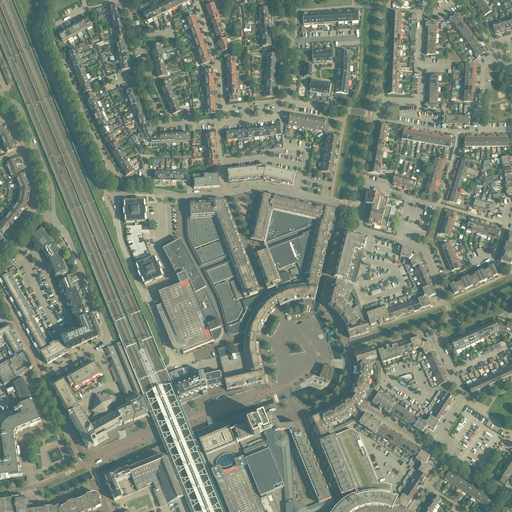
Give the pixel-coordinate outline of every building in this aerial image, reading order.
[(173,0),(171,0),(168,2),(172,9),(176,7),(173,0)] [(172,9),(168,2),(163,4),(167,12),(172,9)] [(485,2),(477,8),(478,9),(477,10),(479,13),(488,7),(485,2)] [(212,4),(206,6),(208,12),(216,9),(214,3),(212,4)] [(167,12),(163,4),(158,6),(162,14),(167,12)] [(158,6),(153,9),(157,16),(162,14),(158,6)] [(488,7),(479,13),(482,17),(483,16),(484,17),(491,11),(488,7)] [(153,9),(148,11),(152,19),(157,16),(153,9)] [(218,14),(216,9),(208,12),(210,17),(218,14)] [(351,11),(351,15),(351,21),(352,21),(359,21),(358,10),(351,11)] [(152,19),(148,11),(143,14),(147,21),(152,19)] [(310,13),(303,13),(303,26),(310,26),(311,26),(310,19),(310,13)] [(187,25),(196,21),(195,19),(200,17),(199,15),(185,19),(187,25)] [(87,18),(82,20),(86,29),(91,26),(87,18)] [(459,18),(456,21),(451,24),(455,28),(463,22),(461,18),(460,19),(459,18)] [(221,24),(219,19),(211,22),(213,27),(221,24)] [(86,29),(82,20),(77,23),(82,32),(86,29)] [(197,24),(196,21),(187,25),(188,30),(202,25),(202,23),(197,24)] [(506,32),(502,21),(497,23),(500,32),(501,31),(502,33),(506,32)] [(466,25),(463,22),(455,28),(458,33),(465,27),(465,26),(466,25)] [(72,26),(77,34),(79,37),(83,35),(81,32),(82,32),(77,23),(72,26)] [(224,23),(221,24),(213,27),(215,32),(223,29),(226,28),(224,23)] [(500,32),(497,23),(492,24),(495,35),(499,33),(499,32),(500,32)] [(203,27),(202,25),(188,30),(190,35),(200,32),(199,29),(203,27)] [(72,26),(68,28),(72,37),(77,34),(72,26)] [(465,27),(458,33),(461,37),(470,31),(467,27),(466,28),(465,27)] [(72,37),(68,28),(63,31),(68,40),(72,37)] [(68,40),(63,31),(58,34),(63,42),(68,40)] [(470,31),(461,37),(464,41),(472,36),(471,35),(472,34),(470,31)] [(200,32),(190,35),(192,40),(206,35),(205,33),(201,35),(200,32)] [(227,39),(225,34),(217,37),(218,42),(227,39)] [(207,38),(206,35),(192,40),(194,45),(203,42),(202,39),(207,38)] [(473,37),(472,36),(464,41),(467,46),(476,39),(474,36),(473,37)] [(227,39),(218,42),(220,47),(228,44),(227,39)] [(479,43),(476,39),(467,46),(470,50),(478,45),(477,44),(479,43)] [(204,45),(203,42),(194,45),(196,50),(209,45),(209,43),(204,45)] [(228,44),(220,47),(222,53),(224,52),(230,50),(228,44)] [(210,48),(209,45),(196,50),(197,55),(207,52),(206,49),(210,48)] [(479,46),(478,45),(470,50),(474,55),(478,51),(483,48),(480,45),(479,46)] [(436,50),(425,49),(425,54),(426,54),(426,55),(431,55),(431,58),(437,58),(437,55),(436,55),(436,50)] [(70,58),(78,55),(76,50),(67,53),(68,57),(69,57),(70,58)] [(207,52),(197,55),(199,60),(213,56),(212,53),(208,55),(207,52)] [(78,55),(70,58),(71,60),(70,60),(71,64),(80,60),(78,55)] [(213,56),(199,60),(202,68),(205,67),(204,65),(210,63),(209,59),(214,58),(213,56)] [(82,65),(80,60),(71,64),(72,67),(73,67),(74,68),(82,65)] [(311,77),(312,65),(311,65),(304,64),(304,77),(311,77)] [(82,65),(74,68),(74,70),(73,70),(75,74),(84,70),(82,65)] [(84,70),(75,74),(76,77),(77,77),(78,78),(86,75),(84,70)] [(338,72),(337,79),(349,80),(350,73),(338,72)] [(434,74),(434,76),(429,76),(429,77),(427,77),(427,81),(434,82),(438,82),(439,76),(440,76),(440,74),(434,74)] [(86,75),(78,78),(78,80),(77,80),(79,84),(88,80),(86,75)] [(336,86),(342,87),(348,87),(349,80),(337,79),(336,86)] [(88,80),(79,84),(80,87),(81,87),(82,88),(90,85),(88,80)] [(311,80),(309,92),(316,93),(318,81),(311,80)] [(162,90),(170,87),(168,81),(160,85),(162,90)] [(318,81),(316,93),(322,94),(322,95),(324,83),(318,81)] [(322,94),(322,96),(329,97),(331,84),(324,83),(322,95),(322,94)] [(90,85),(82,88),(82,90),(81,90),(82,94),(92,91),(90,85)] [(336,86),(335,93),(349,95),(350,88),(350,87),(348,87),(342,87),(336,86)] [(172,91),(170,87),(162,90),(164,95),(172,91)] [(129,88),(121,89),(125,98),(127,97),(135,94),(135,92),(136,92),(134,88),(130,90),(129,88)] [(172,91),(164,95),(167,100),(175,96),(172,91)] [(87,102),(95,98),(92,93),(83,97),(85,101),(86,100),(87,102)] [(136,95),(135,94),(127,97),(130,102),(139,98),(137,95),(136,95)] [(175,96),(167,100),(169,105),(177,101),(175,96)] [(95,98),(87,102),(88,103),(87,104),(88,107),(97,103),(95,98)] [(139,98),(130,102),(132,107),(140,104),(139,102),(140,102),(139,98)] [(179,106),(177,101),(169,105),(171,110),(179,106)] [(99,108),(97,103),(88,107),(90,110),(91,110),(92,111),(99,108)] [(140,105),(140,104),(132,107),(134,112),(143,108),(141,105),(140,105)] [(179,106),(171,110),(173,115),(181,111),(179,106)] [(99,108),(92,111),(92,113),(91,113),(93,117),(102,113),(99,108)] [(143,108),(134,112),(136,117),(144,114),(143,112),(144,112),(143,108)] [(104,117),(102,113),(93,117),(94,120),(95,120),(96,121),(104,117)] [(145,115),(144,114),(136,117),(138,122),(147,118),(146,115),(145,115)] [(289,122),(288,125),(288,126),(324,132),(326,122),(290,115),(289,119),(289,122)] [(104,117),(96,121),(97,123),(96,123),(97,126),(106,122),(104,117)] [(147,118),(138,122),(135,123),(138,128),(140,127),(148,124),(148,122),(149,122),(147,118)] [(0,120),(0,136),(0,137),(10,133),(9,131),(7,132),(5,130),(8,126),(6,125),(5,125),(3,129),(0,126),(0,121),(0,120)] [(106,122),(97,126),(99,130),(100,129),(101,131),(109,127),(106,122)] [(149,125),(148,124),(140,127),(142,132),(152,128),(150,125),(149,125)] [(109,127),(101,131),(101,132),(100,133),(102,137),(111,132),(109,127)] [(152,128),(142,132),(147,141),(146,142),(145,142),(144,144),(144,145),(146,146),(149,142),(154,134),(153,134),(152,133),(153,132),(152,128)] [(12,132),(10,133),(0,137),(7,154),(15,151),(13,147),(17,146),(17,145),(16,142),(15,141),(11,143),(9,137),(13,135),(13,134),(12,132)] [(154,134),(149,142),(151,143),(151,144),(161,143),(160,135),(160,133),(156,134),(156,135),(155,135),(154,134)] [(182,143),(188,143),(188,140),(190,140),(190,134),(188,134),(188,133),(182,133),(182,143)] [(107,144),(115,139),(112,134),(103,139),(105,143),(106,142),(107,144)] [(327,136),(321,172),(331,174),(337,138),(327,136)] [(115,139),(107,144),(108,145),(107,146),(109,149),(117,144),(115,139)] [(120,149),(117,144),(109,149),(111,152),(112,152),(113,153),(120,149)] [(120,149),(113,153),(113,154),(112,155),(114,158),(123,153),(120,149)] [(126,158),(123,153),(114,158),(116,162),(117,161),(118,162),(126,158)] [(126,158),(118,162),(119,164),(118,164),(120,168),(128,163),(126,158)] [(434,164),(445,167),(446,163),(444,162),(445,161),(436,158),(434,164)] [(18,165),(17,162),(15,163),(14,160),(6,163),(13,179),(15,178),(15,177),(20,175),(19,173),(21,172),(20,169),(18,170),(16,165),(18,165)] [(458,161),(457,165),(467,168),(469,163),(460,160),(459,161),(458,161)] [(131,167),(128,163),(120,168),(122,171),(123,170),(124,172),(131,167)] [(467,168),(457,165),(455,169),(457,169),(456,170),(466,173),(467,168)] [(131,167),(124,172),(124,173),(123,174),(125,177),(134,172),(131,167)] [(511,167),(502,169),(499,170),(500,175),(503,175),(511,173),(511,172),(511,171),(511,167)] [(265,169),(258,170),(258,168),(227,171),(229,183),(259,179),(259,178),(263,177),(263,179),(292,186),(295,174),(265,168),(265,169)] [(432,169),(431,174),(441,177),(443,173),(441,173),(442,172),(432,169)] [(27,172),(20,175),(15,177),(15,178),(20,189),(30,190),(31,188),(28,187),(27,185),(32,184),(31,182),(30,181),(26,183),(24,177),(28,175),(28,174),(27,172)] [(194,189),(219,187),(219,174),(193,176),(194,189)] [(397,187),(400,176),(395,174),(392,184),(394,184),(393,185),(397,187)] [(464,178),(453,175),(452,179),(454,179),(453,181),(462,183),(464,178)] [(406,178),(400,176),(397,187),(401,188),(402,186),(403,187),(406,178)] [(411,179),(408,190),(412,191),(412,190),(414,190),(416,181),(411,179)] [(438,182),(429,179),(428,184),(438,188),(440,184),(438,183),(438,182)] [(461,189),(450,186),(449,189),(451,190),(450,191),(459,194),(461,189)] [(30,190),(20,189),(18,201),(18,202),(26,208),(28,206),(26,204),(26,202),(31,203),(32,201),(31,200),(27,199),(28,193),(32,193),(33,193),(33,191),(30,190)] [(435,192),(426,190),(425,195),(435,198),(436,194),(435,194),(435,192)] [(386,206),(388,197),(367,192),(364,204),(370,205),(371,207),(371,208),(371,209),(372,209),(372,210),(374,210),(374,211),(373,211),(372,212),(368,224),(386,229),(389,218),(390,218),(391,218),(392,218),(393,217),(393,216),(394,216),(394,215),(394,214),(394,213),(393,212),(392,211),(391,211),(392,208),(386,206)] [(300,277),(301,277),(310,279),(310,280),(309,281),(318,283),(319,280),(317,279),(318,275),(320,275),(328,240),(328,239),(325,238),(326,234),(329,235),(330,232),(327,231),(327,230),(328,227),(331,227),(332,220),(333,218),(334,211),(332,211),(327,210),(322,208),(322,207),(319,206),(318,208),(309,205),(309,204),(303,202),(303,204),(298,203),(299,201),(292,200),(292,202),(288,201),(288,199),(282,198),(281,199),(277,198),(277,197),(274,196),(274,197),(261,194),(261,195),(259,201),(258,208),(257,213),(256,213),(257,213),(256,218),(255,218),(256,218),(254,223),(254,224),(253,229),(252,234),(251,239),(250,239),(250,240),(251,240),(259,241),(259,242),(259,241),(263,242),(263,243),(264,243),(266,243),(270,242),(270,241),(276,239),(282,237),(288,235),(288,234),(294,232),(295,232),(294,232),(300,230),(301,230),(306,228),(307,228),(307,227),(312,225),(316,224),(317,224),(316,227),(315,232),(314,231),(313,231),(309,233),(304,235),(304,236),(298,239),(298,238),(298,239),(297,239),(292,241),(291,241),(286,243),(285,243),(285,244),(280,246),(279,246),(273,248),(270,249),(269,249),(269,250),(267,250),(267,251),(262,252),(258,254),(257,254),(255,255),(254,255),(254,256),(256,260),(256,261),(258,265),(258,266),(260,270),(260,271),(262,276),(264,281),(266,286),(267,290),(270,289),(290,281),(289,278),(293,277),(293,279),(298,277),(299,273),(297,268),(290,271),(291,274),(288,275),(287,272),(280,274),(276,264),(279,264),(281,269),(298,262),(301,272),(300,277)] [(458,199),(447,196),(446,200),(448,200),(447,202),(456,204),(458,199)] [(478,211),(481,200),(476,199),(473,208),(474,208),(474,210),(478,211)] [(136,202),(133,202),(133,201),(132,200),(132,201),(124,201),(125,203),(124,203),(124,207),(125,207),(125,208),(124,209),(124,210),(123,210),(123,215),(124,215),(124,216),(125,216),(125,217),(125,222),(126,222),(126,223),(135,223),(135,222),(137,222),(137,223),(146,222),(145,221),(146,221),(146,216),(145,216),(145,215),(146,215),(146,213),(147,213),(147,209),(146,209),(146,207),(145,207),(145,206),(145,202),(144,202),(144,200),(137,200),(136,200),(136,201),(136,202)] [(481,200),(478,211),(482,212),(482,211),(483,211),(486,202),(481,200)] [(191,214),(188,214),(187,214),(187,215),(187,219),(187,220),(188,225),(188,226),(187,226),(188,226),(188,232),(189,238),(191,244),(194,249),(194,250),(197,254),(196,255),(197,255),(199,260),(200,260),(203,265),(202,265),(202,266),(203,266),(203,265),(208,263),(209,263),(214,261),(220,259),(225,257),(226,257),(230,255),(231,259),(232,262),(228,264),(228,263),(228,264),(223,266),(222,266),(217,268),(212,270),(211,270),(207,272),(206,272),(208,276),(211,281),(213,285),(236,276),(245,298),(258,293),(256,290),(259,289),(259,288),(257,283),(255,278),(255,277),(253,272),(252,272),(250,266),(251,266),(250,266),(248,261),(249,261),(248,260),(246,254),(240,238),(238,233),(238,232),(237,232),(235,227),(236,227),(235,227),(233,221),(231,216),(231,215),(229,210),(227,205),(227,204),(226,201),(225,201),(224,201),(190,203),(191,214)] [(18,202),(11,211),(21,219),(22,218),(22,217),(19,214),(23,209),(26,211),(27,211),(28,210),(26,208),(18,202)] [(21,219),(11,211),(4,220),(10,225),(14,228),(15,227),(15,226),(12,223),(16,218),(19,220),(20,220),(21,219)] [(446,219),(455,221),(456,216),(446,213),(445,217),(446,217),(446,219)] [(4,220),(0,225),(0,232),(1,233),(3,234),(5,232),(9,235),(12,231),(8,228),(10,225),(4,220)] [(467,231),(466,233),(471,234),(471,232),(472,232),(475,221),(471,220),(470,222),(469,221),(469,222),(466,230),(467,231)] [(453,227),(443,223),(441,227),(443,228),(442,229),(452,232),(453,227)] [(477,234),(476,237),(481,238),(485,224),(481,223),(481,225),(480,224),(477,233),(477,234)] [(44,224),(30,236),(46,256),(56,279),(73,272),(62,246),(44,224)] [(481,238),(486,240),(487,236),(487,237),(490,227),(489,227),(489,226),(485,224),(481,238)] [(143,238),(143,236),(142,226),(126,227),(127,241),(135,261),(150,255),(144,241),(143,238)] [(490,227),(487,237),(493,238),(496,227),(492,226),(491,228),(490,227)] [(500,229),(496,227),(493,238),(498,240),(501,230),(499,230),(500,229)] [(452,232),(442,229),(442,230),(441,230),(439,234),(450,237),(452,232)] [(367,237),(348,232),(346,232),(334,278),(337,278),(356,283),(364,252),(367,237)] [(163,305),(157,307),(173,348),(174,347),(175,348),(176,350),(177,350),(179,351),(180,351),(182,350),(182,351),(182,350),(183,352),(183,353),(183,354),(184,354),(198,348),(199,348),(213,342),(214,342),(213,340),(213,339),(211,334),(211,333),(213,332),(212,332),(215,331),(217,330),(220,329),(220,330),(221,329),(221,328),(219,322),(219,321),(217,315),(217,314),(214,308),(214,307),(211,301),(208,295),(208,294),(205,289),(206,288),(206,287),(203,282),(203,281),(201,278),(201,277),(200,277),(198,278),(197,277),(196,276),(195,275),(194,273),(193,271),(193,270),(193,268),(195,267),(195,266),(193,263),(193,262),(190,256),(189,256),(186,250),(186,249),(183,244),(182,243),(181,244),(179,245),(177,246),(173,246),(171,247),(169,248),(169,247),(169,246),(163,249),(178,278),(179,279),(180,282),(181,284),(182,284),(183,287),(176,290),(174,287),(159,293),(163,305)] [(444,251),(452,248),(450,243),(440,247),(442,251),(443,250),(444,251)] [(408,259),(411,255),(413,250),(403,247),(400,257),(408,259)] [(511,249),(505,247),(500,262),(505,264),(511,265),(511,260),(511,249)] [(452,248),(444,251),(444,253),(443,253),(444,257),(454,253),(452,248)] [(456,258),(454,253),(444,257),(446,261),(447,260),(448,261),(456,258)] [(413,257),(410,261),(413,268),(422,264),(418,254),(413,257)] [(157,262),(156,258),(155,258),(154,257),(146,260),(146,261),(145,261),(144,261),(136,264),(137,266),(136,266),(138,270),(139,271),(138,271),(138,273),(139,277),(140,277),(141,279),(142,278),(142,279),(143,283),(144,283),(145,285),(152,282),(153,282),(152,281),(155,280),(155,281),(156,281),(156,280),(163,277),(162,276),(163,275),(161,271),(161,272),(160,271),(161,270),(161,269),(161,268),(160,264),(159,265),(158,263),(157,263),(157,262)] [(456,258),(448,261),(448,263),(447,263),(448,267),(458,263),(456,258)] [(458,263),(448,267),(450,271),(451,270),(452,272),(461,268),(458,263)] [(424,268),(422,264),(413,268),(415,272),(424,268)] [(497,275),(495,270),(493,266),(479,272),(483,282),(489,279),(489,280),(492,279),(491,278),(497,275)] [(426,272),(424,268),(415,272),(417,276),(426,272)] [(0,279),(9,274),(7,270),(0,274),(0,279)] [(428,277),(426,272),(417,276),(419,281),(428,277)] [(483,282),(479,272),(464,279),(469,288),(474,286),(475,286),(477,285),(477,284),(483,282)] [(9,274),(0,279),(0,281),(23,323),(25,321),(25,322),(26,323),(23,325),(39,354),(41,353),(51,348),(50,346),(34,319),(33,318),(32,317),(35,316),(11,273),(9,274)] [(430,281),(428,277),(419,281),(420,285),(430,281)] [(76,318),(88,313),(79,290),(76,291),(71,278),(60,283),(65,296),(67,295),(76,318)] [(244,343),(243,343),(243,344),(240,344),(239,344),(237,345),(236,345),(233,346),(230,347),(228,347),(225,348),(224,348),(222,349),(221,348),(221,349),(218,349),(218,350),(218,351),(218,352),(219,352),(219,355),(220,358),(219,358),(225,384),(225,385),(226,385),(227,390),(227,391),(228,391),(227,390),(233,389),(234,389),(240,388),(240,387),(243,387),(246,386),(247,386),(253,385),(253,384),(259,383),(260,383),(263,382),(265,382),(266,382),(266,381),(265,378),(265,375),(264,375),(263,372),(264,371),(263,369),(263,368),(261,362),(262,362),(261,362),(260,356),(260,355),(259,350),(259,344),(258,344),(256,344),(257,340),(257,333),(260,334),(261,331),(261,330),(263,325),(264,325),(266,320),(270,316),(270,315),(274,311),(274,310),(274,311),(272,309),(275,306),(279,304),(280,306),(280,307),(281,306),(280,306),(285,304),(286,304),(291,301),(291,302),(291,301),(297,300),(297,301),(297,300),(302,299),(302,300),(303,300),(303,299),(308,300),(309,300),(309,297),(311,297),(312,298),(316,283),(309,281),(301,279),(271,291),(272,294),(268,297),(264,300),(264,299),(263,300),(262,298),(261,296),(261,297),(260,295),(259,296),(254,297),(242,302),(246,311),(240,322),(229,326),(228,326),(228,327),(229,331),(229,332),(230,332),(230,331),(234,334),(234,335),(235,335),(235,334),(239,333),(240,333),(244,331),(244,332),(245,331),(244,339),(244,343)] [(469,288),(464,279),(450,285),(452,290),(454,295),(460,292),(461,293),(463,292),(463,291),(469,288)] [(237,300),(242,298),(235,280),(230,282),(237,300)] [(369,331),(353,286),(336,282),(333,281),(330,297),(333,298),(332,302),(329,301),(328,303),(328,304),(328,306),(337,314),(344,323),(347,330),(350,340),(355,338),(354,336),(358,334),(359,337),(367,335),(366,332),(369,331)] [(432,285),(430,281),(420,285),(422,289),(432,285)] [(227,282),(214,287),(214,288),(217,293),(217,294),(218,294),(220,300),(221,300),(222,306),(222,307),(223,307),(224,313),(224,314),(226,320),(226,321),(227,324),(228,324),(237,320),(243,310),(240,303),(236,304),(227,282)] [(432,285),(422,289),(425,295),(430,297),(436,295),(432,285)] [(418,300),(421,309),(431,306),(429,300),(424,298),(418,300)] [(390,320),(386,310),(385,308),(367,314),(371,326),(376,324),(375,322),(378,321),(379,324),(379,325),(380,325),(381,325),(381,324),(382,324),(382,323),(381,320),(384,319),(384,322),(390,320)] [(99,338),(90,315),(77,320),(81,330),(77,332),(76,330),(70,333),(63,335),(61,337),(62,339),(61,339),(60,339),(60,340),(66,349),(69,348),(71,347),(71,349),(77,347),(99,338)] [(505,333),(508,324),(505,323),(505,325),(500,323),(499,320),(495,322),(499,331),(500,331),(504,332),(505,333)] [(494,323),(491,325),(495,334),(500,332),(500,331),(499,331),(495,322),(494,322),(494,323)] [(489,324),(486,326),(490,336),(491,338),(493,338),(495,337),(495,336),(496,336),(495,334),(491,325),(490,325),(489,324)] [(0,331),(0,348),(4,345),(6,344),(12,356),(24,350),(11,326),(0,331)] [(486,326),(484,327),(484,328),(481,329),(485,338),(490,336),(486,326)] [(480,329),(476,330),(480,341),(483,339),(484,340),(485,340),(486,340),(485,339),(485,338),(481,329),(480,330),(480,329)] [(474,332),(471,334),(475,343),(480,341),(476,330),(474,331),(474,332)] [(468,334),(466,335),(470,345),(471,347),(476,345),(475,343),(471,334),(468,335),(468,334)] [(470,345),(466,335),(464,336),(464,337),(461,338),(465,347),(470,345)] [(410,340),(413,350),(420,348),(422,343),(420,337),(410,340)] [(465,347),(461,338),(458,340),(458,339),(456,339),(460,350),(465,347)] [(451,343),(454,348),(451,350),(454,356),(462,352),(460,350),(456,339),(452,341),(453,342),(451,343)] [(60,340),(50,346),(51,348),(41,353),(47,365),(68,353),(66,349),(60,340)] [(425,356),(434,352),(430,342),(424,344),(422,349),(425,356)] [(140,396),(140,397),(142,396),(120,343),(115,345),(105,349),(125,399),(128,398),(129,401),(140,396)] [(386,348),(387,351),(384,352),(383,350),(378,351),(382,363),(401,357),(400,354),(397,345),(392,347),(393,349),(390,350),(389,347),(388,347),(388,346),(387,346),(386,347),(386,348)] [(359,354),(359,351),(354,353),(357,363),(358,370),(356,382),(351,393),(353,394),(351,397),(349,401),(346,399),(337,407),(309,421),(318,439),(329,433),(330,434),(357,421),(364,410),(358,406),(360,403),(363,398),(369,402),(380,385),(380,380),(381,371),(374,349),(372,350),(371,347),(363,350),(364,353),(359,354)] [(0,381),(2,381),(4,386),(25,374),(26,375),(31,372),(30,370),(33,368),(32,366),(33,366),(32,362),(30,358),(28,354),(25,351),(0,364),(0,381)] [(436,355),(427,359),(429,364),(438,359),(436,355)] [(440,364),(438,359),(429,364),(431,368),(440,364)] [(102,372),(100,371),(96,363),(69,378),(69,379),(67,380),(69,383),(68,384),(68,385),(69,387),(71,387),(71,388),(73,386),(75,389),(78,387),(80,388),(82,387),(83,385),(89,381),(91,382),(93,381),(93,379),(99,375),(101,376),(104,374),(102,372)] [(440,364),(431,368),(433,372),(442,368),(440,364)] [(511,376),(507,368),(506,365),(501,367),(502,370),(506,379),(510,377),(509,376),(511,376)] [(325,367),(320,377),(330,381),(331,381),(334,369),(332,368),(332,369),(330,369),(325,367)] [(444,373),(442,368),(433,372),(435,377),(444,373)] [(176,390),(179,398),(181,401),(193,396),(192,394),(202,391),(223,386),(223,385),(220,372),(204,376),(204,373),(198,374),(199,377),(187,382),(182,369),(169,374),(172,381),(176,390)] [(502,370),(497,372),(501,380),(502,380),(503,381),(506,379),(502,370)] [(501,380),(497,372),(492,375),(496,384),(500,382),(499,381),(501,380)] [(446,377),(444,373),(435,377),(437,381),(446,377)] [(492,375),(487,377),(491,385),(492,384),(493,385),(496,384),(492,375)] [(446,377),(437,381),(439,386),(448,382),(446,377)] [(491,385),(487,377),(482,379),(487,388),(490,386),(490,385),(491,385)] [(17,407),(30,401),(32,400),(23,378),(12,384),(14,388),(7,391),(14,408),(17,407)] [(482,379),(477,381),(481,389),(482,389),(483,390),(487,388),(482,379)] [(63,380),(54,385),(52,384),(50,386),(52,388),(54,388),(57,394),(57,396),(58,398),(60,399),(63,405),(62,407),(63,409),(66,409),(67,413),(68,412),(68,413),(69,412),(79,407),(79,406),(78,406),(63,380)] [(470,381),(466,383),(471,394),(473,393),(473,394),(477,393),(473,384),(472,384),(470,381)] [(477,381),(473,384),(477,393),(480,391),(480,390),(481,389),(477,381)] [(153,389),(145,397),(192,511),(221,511),(170,386),(159,387),(153,389)] [(390,412),(395,404),(396,403),(379,392),(372,403),(377,406),(378,404),(381,405),(379,408),(379,409),(379,410),(380,410),(381,410),(383,407),(386,409),(384,411),(389,414),(390,412)] [(68,412),(67,413),(68,414),(68,415),(82,439),(79,441),(80,445),(84,442),(88,450),(94,447),(98,445),(97,445),(109,438),(106,435),(106,434),(108,433),(115,428),(121,425),(121,424),(123,423),(124,425),(133,421),(134,422),(148,416),(147,413),(148,412),(143,398),(141,399),(140,397),(140,396),(129,401),(126,402),(128,406),(116,411),(117,412),(113,414),(112,412),(117,397),(103,393),(102,397),(96,395),(92,411),(95,412),(93,417),(87,420),(80,408),(79,407),(69,412),(68,413),(68,412)] [(455,398),(446,393),(444,397),(452,402),(455,398)] [(452,402),(444,397),(441,401),(449,406),(452,402)] [(0,438),(2,438),(3,442),(3,445),(17,444),(17,440),(16,436),(16,435),(17,435),(17,434),(17,433),(17,432),(41,422),(40,420),(33,403),(31,404),(30,401),(17,407),(17,408),(6,412),(5,412),(5,413),(0,414),(0,438)] [(449,406),(441,401),(438,405),(447,410),(449,406)] [(399,406),(395,404),(390,412),(394,415),(399,406)] [(447,410),(438,405),(436,409),(444,414),(447,410)] [(403,409),(399,406),(394,415),(398,417),(403,409)] [(407,411),(403,409),(398,417),(402,420),(407,411)] [(444,414),(436,409),(433,413),(442,418),(444,414)] [(411,414),(407,411),(402,420),(406,422),(411,414)] [(359,423),(376,434),(381,425),(382,424),(382,423),(378,420),(376,423),(374,421),(375,420),(375,419),(376,418),(376,417),(375,417),(375,416),(374,416),(374,417),(373,417),(372,418),(372,420),(372,419),(369,418),(370,416),(366,413),(359,423)] [(442,418),(433,413),(431,417),(439,422),(442,418)] [(208,437),(199,440),(203,448),(211,468),(214,477),(219,488),(224,500),(228,509),(228,511),(336,511),(327,490),(314,458),(300,425),(281,426),(272,414),(230,431),(229,428),(224,430),(221,431),(220,432),(219,432),(219,433),(218,433),(218,434),(217,434),(217,435),(216,435),(216,436),(215,436),(215,437),(217,440),(212,442),(210,436),(208,437)] [(415,416),(411,414),(406,422),(410,425),(415,416)] [(419,419),(415,416),(410,425),(414,427),(419,419)] [(431,417),(427,422),(428,427),(433,431),(439,422),(431,417)] [(425,423),(419,419),(414,427),(422,433),(426,428),(425,423)] [(380,437),(385,428),(381,425),(376,434),(380,437)] [(384,439),(389,430),(385,428),(380,437),(384,439)] [(351,430),(320,443),(324,453),(348,511),(352,511),(353,511),(357,509),(359,508),(365,506),(368,505),(368,506),(379,505),(386,507),(387,507),(392,509),(397,499),(398,497),(395,496),(389,494),(392,486),(382,483),(380,483),(378,484),(359,437),(357,434),(351,430)] [(388,442),(393,433),(389,430),(384,439),(388,442)] [(198,437),(185,442),(185,443),(189,453),(198,449),(203,448),(199,440),(208,437),(207,435),(205,432),(198,437)] [(392,444),(397,436),(393,433),(388,442),(392,444)] [(396,447),(401,438),(397,436),(392,444),(396,447)] [(400,449),(405,441),(401,438),(396,447),(400,449)] [(404,452),(409,443),(405,441),(400,449),(404,452)] [(408,455),(413,446),(409,443),(404,452),(408,455)] [(17,444),(3,445),(5,459),(2,460),(1,458),(2,462),(0,462),(0,465),(0,464),(0,479),(19,477),(21,476),(21,473),(17,444)] [(412,457),(417,449),(413,446),(408,455),(412,457)] [(421,451),(417,449),(412,457),(416,460),(421,451)] [(421,451),(416,460),(421,463),(426,462),(430,457),(421,451)] [(154,458),(128,468),(131,475),(138,492),(152,486),(160,507),(161,506),(168,503),(181,498),(182,498),(183,497),(181,492),(179,488),(179,486),(167,458),(166,458),(166,457),(165,457),(165,456),(164,456),(163,456),(162,456),(161,456),(161,455),(159,456),(159,455),(158,455),(158,454),(157,454),(156,454),(155,454),(155,455),(154,455),(154,456),(154,457),(154,458)] [(422,466),(418,471),(427,477),(432,468),(427,465),(422,466)] [(504,468),(502,471),(510,476),(511,473),(511,470),(504,465),(503,467),(504,468)] [(110,476),(105,478),(106,481),(108,486),(112,495),(113,497),(115,501),(122,498),(116,481),(131,475),(128,468),(128,467),(117,472),(117,473),(116,473),(117,474),(116,474),(115,474),(115,475),(113,476),(113,475),(110,476)] [(427,477),(418,471),(416,475),(424,481),(427,477)] [(510,476),(502,471),(500,473),(499,473),(498,475),(507,481),(508,480),(510,476)] [(449,483),(454,475),(451,472),(450,473),(449,472),(444,480),(449,483)] [(424,481),(416,475),(413,479),(422,485),(424,481)] [(454,475),(449,483),(453,486),(458,479),(457,478),(457,477),(454,475)] [(507,481),(498,475),(496,478),(497,478),(496,480),(505,486),(508,481),(508,480),(507,481)] [(458,479),(453,486),(458,489),(463,480),(460,478),(459,479),(458,479)] [(422,485),(413,479),(410,483),(419,488),(422,485)] [(467,483),(463,480),(458,489),(462,492),(467,484),(466,484),(467,483)] [(419,488),(410,483),(408,487),(416,492),(419,488)] [(467,484),(462,492),(467,495),(472,486),(469,484),(468,485),(467,484)] [(472,486),(467,495),(471,498),(476,490),(475,490),(476,489),(472,486)] [(416,492),(408,487),(405,491),(414,496),(416,492)] [(477,491),(476,490),(471,498),(476,501),(481,492),(478,490),(477,491)] [(414,496),(405,491),(403,495),(411,500),(414,496)] [(481,492),(476,501),(480,504),(485,496),(484,496),(485,495),(481,492)] [(84,511),(87,511),(88,511),(92,510),(93,511),(97,509),(96,508),(101,506),(100,504),(102,504),(100,499),(101,499),(99,495),(98,496),(97,494),(96,493),(95,493),(94,493),(93,493),(92,493),(90,494),(90,493),(86,495),(86,496),(82,498),(82,499),(79,500),(79,499),(74,501),(73,500),(67,503),(67,504),(62,506),(63,507),(60,508),(57,508),(57,507),(52,508),(52,507),(44,508),(44,509),(39,509),(39,510),(36,511),(36,510),(36,511),(34,511),(34,508),(33,507),(32,506),(31,506),(30,505),(29,505),(28,505),(27,505),(26,498),(24,498),(24,497),(19,498),(19,497),(12,497),(12,499),(7,499),(7,500),(3,501),(3,499),(0,499),(0,511),(84,511)] [(399,500),(397,499),(394,506),(401,506),(406,509),(411,500),(403,495),(399,500)] [(432,496),(430,499),(438,504),(441,500),(434,495),(433,496),(432,496)] [(485,496),(480,504),(485,507),(490,498),(487,496),(486,497),(485,496)] [(494,501),(490,498),(485,507),(490,510),(495,502),(493,502),(494,501)] [(438,504),(430,499),(428,502),(429,503),(428,504),(435,509),(438,504)]
